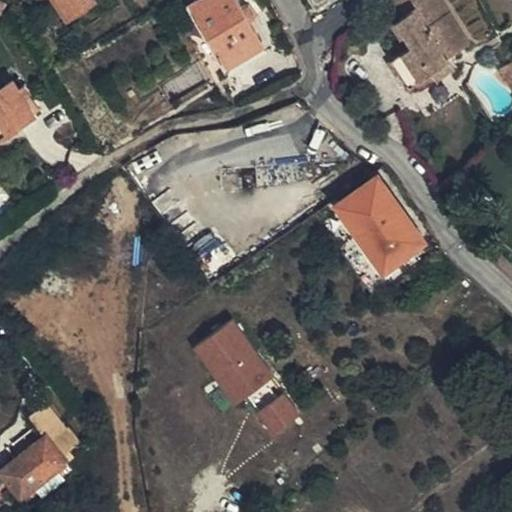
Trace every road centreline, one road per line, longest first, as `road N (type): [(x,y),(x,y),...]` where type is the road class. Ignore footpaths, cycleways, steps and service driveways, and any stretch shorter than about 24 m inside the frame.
road 1 (residential): [(0,250),(150,135),(314,90)]
road 2 (residential): [(314,90),(395,160),(466,254),(511,296)]
